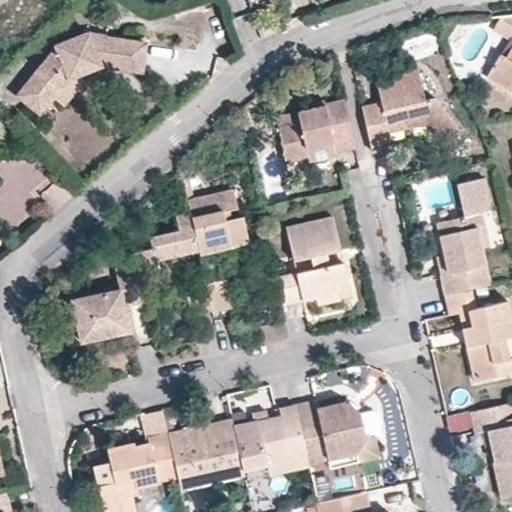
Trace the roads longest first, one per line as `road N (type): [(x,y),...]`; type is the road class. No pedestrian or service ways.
road 1 (residential): [(31,417),(7,306),(12,279),(176,128),(269,55),(408,0)]
road 2 (residential): [(400,337),(31,417)]
road 3 (residential): [(360,157),(400,337)]
road 4 (residential): [(440,511),(400,337)]
